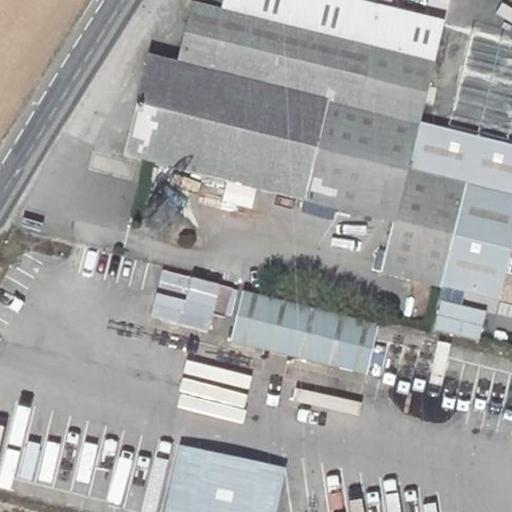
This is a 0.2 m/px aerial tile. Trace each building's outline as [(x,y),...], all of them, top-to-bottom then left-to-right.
[(150,57),(124,156),(394,224),(382,272),(442,287),(467,186),(408,171),(414,144),(441,150),(445,134),(418,128),(444,25),(345,0),(224,0),(222,11),(198,5),(194,4),(178,64),(150,57)] [(199,0),(198,5),(222,11),(224,0),(199,0)] [(425,106),(422,119),(452,125),(455,112),(425,106)] [(511,126),(474,117),(471,128),(511,137),(511,126)] [(248,272),(236,321),(335,345),(347,296),(248,272)] [(347,296),(335,345),(372,354),(384,304),(347,296)] [(285,511),(293,467),(172,445),(167,474),(158,472),(151,511),(269,511),(270,509),(285,511)]
